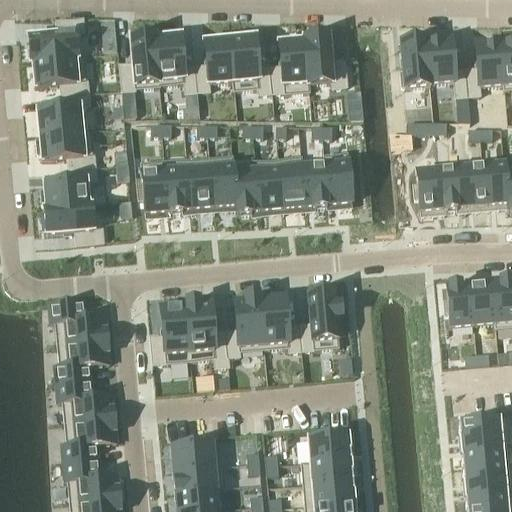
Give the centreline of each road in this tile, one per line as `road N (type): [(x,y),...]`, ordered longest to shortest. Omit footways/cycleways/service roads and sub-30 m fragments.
road 1 (residential): [(0,2),(511,9)]
road 2 (residential): [(511,254),(112,285)]
road 3 (unknown): [(37,511),(19,284)]
road 4 (residential): [(112,285),(136,511)]
road 5 (residential): [(112,285),(19,284),(0,152)]
